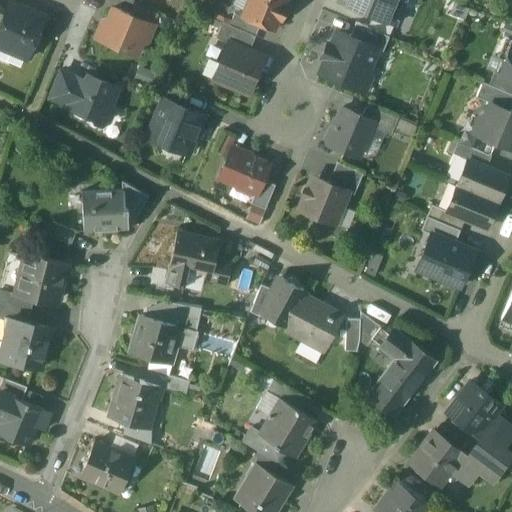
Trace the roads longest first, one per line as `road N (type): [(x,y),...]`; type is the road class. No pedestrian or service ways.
road 1 (residential): [(465,344),(223,221)]
road 2 (residential): [(40,499),(99,357),(103,281),(129,252)]
road 3 (residential): [(371,453),(391,441),(465,344)]
